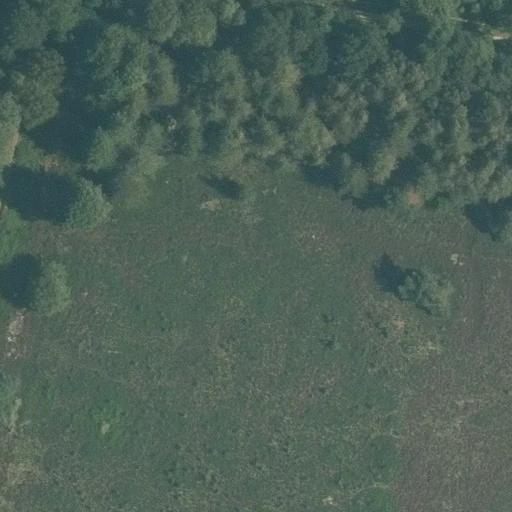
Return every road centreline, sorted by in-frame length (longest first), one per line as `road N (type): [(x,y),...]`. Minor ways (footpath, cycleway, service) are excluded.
road 1 (track): [(0,216),(51,0)]
road 2 (track): [(511,30),(361,0)]
